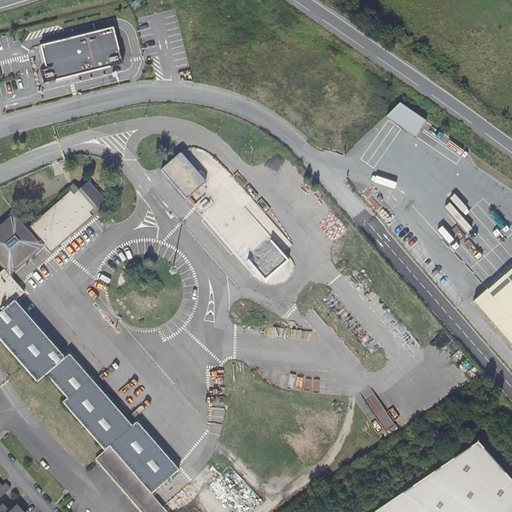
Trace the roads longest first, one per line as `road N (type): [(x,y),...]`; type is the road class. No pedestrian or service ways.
road 1 (unclassified): [(0,128),(146,92),(196,95),(251,111),(313,157)]
road 2 (unclassified): [(313,157),(511,387)]
road 3 (motorway): [(302,0),(511,148)]
